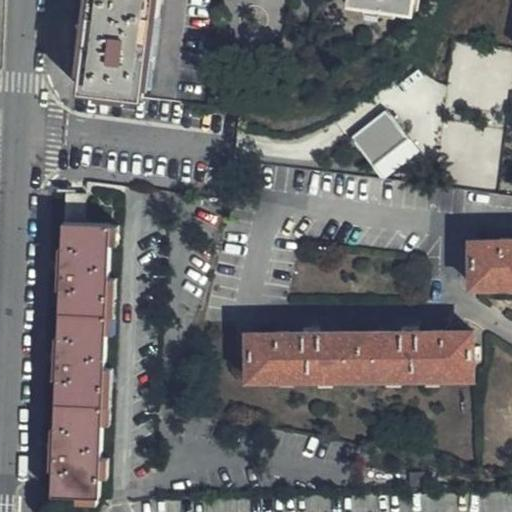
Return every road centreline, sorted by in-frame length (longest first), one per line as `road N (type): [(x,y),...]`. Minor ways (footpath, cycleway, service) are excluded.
road 1 (secondary): [(19,129),(2,511)]
road 2 (residential): [(216,153),(19,129)]
road 3 (unknown): [(511,347),(451,300),(447,207)]
